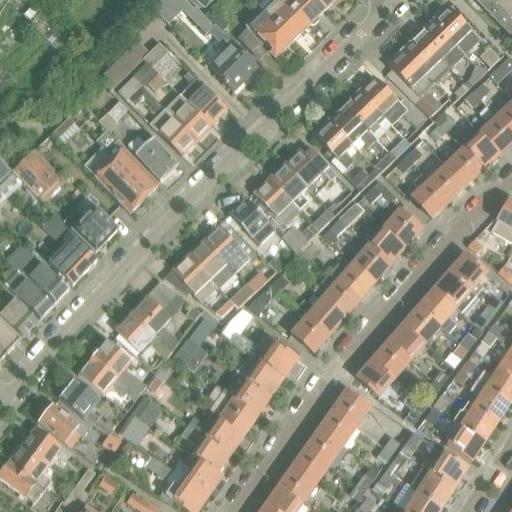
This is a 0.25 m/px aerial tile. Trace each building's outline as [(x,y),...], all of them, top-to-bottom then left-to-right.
[(163,0),(153,11),(162,20),(181,1),(180,0),(163,0)] [(181,0),(181,1),(162,20),(167,26),(181,11),(205,35),(207,33),(226,52),(208,69),(233,93),(256,70),(195,10),(193,11),(181,0)] [(194,0),(203,9),(212,0),(194,0)] [(263,0),(256,8),(262,14),(290,42),(307,25),(281,0),(263,0)] [(281,0),(307,25),(323,10),(313,0),(281,0)] [(313,0),(323,10),(332,0),(313,0)] [(511,0),(474,0),(474,1),(506,34),(511,40),(511,0)] [(32,7),(22,17),(58,54),(68,45),(32,7)] [(438,13),(430,22),(463,56),(479,42),(446,9),(441,13),(438,13)] [(211,12),(204,19),(222,35),(229,28),(211,12)] [(274,58),(290,42),(262,14),(236,39),(255,58),(265,48),(274,58)] [(423,32),(416,38),(448,71),(463,56),(430,22),(423,29),(423,32)] [(409,42),(400,51),(433,86),(448,71),(416,38),(412,42),(409,42)] [(136,42),(97,80),(109,94),(142,62),(148,56),(136,42)] [(142,62),(146,66),(151,71),(167,55),(158,46),(148,56),(142,62)] [(426,93),(433,86),(400,51),(391,59),(391,62),(387,66),(387,68),(418,100),(426,93)] [(489,70),(498,61),(488,51),(479,60),(489,70)] [(507,75),(511,69),(511,63),(509,60),(501,68),(507,75)] [(175,95),(151,71),(146,66),(137,75),(150,90),(155,85),(169,100),(175,95)] [(470,79),(462,86),(467,90),(486,72),(474,68),(470,79)] [(189,86),(179,96),(211,128),(226,112),(188,75),(183,80),(189,86)] [(365,84),(357,92),(389,126),(390,127),(405,112),(373,79),(368,84),(365,84)] [(133,80),(118,95),(126,104),(130,100),(137,107),(142,102),(154,114),(161,108),(133,80)] [(467,90),(462,86),(462,85),(447,100),(452,104),(467,90)] [(482,86),(471,95),(479,104),(490,94),(482,86)] [(383,131),(389,126),(357,92),(349,100),(349,103),(344,108),(375,141),(384,132),(383,131)] [(418,100),(413,106),(428,120),(441,108),(426,93),(418,100)] [(471,112),(479,104),(471,95),(463,103),(471,112)] [(167,114),(166,114),(196,143),(211,128),(179,96),(164,112),(167,114)] [(118,104),(106,116),(114,125),(126,112),(118,104)] [(511,104),(495,120),(511,137),(511,104)] [(334,114),(327,121),(352,147),(360,140),(368,149),(375,141),(344,108),(338,114),(334,114)] [(460,108),(456,112),(461,117),(465,113),(460,108)] [(433,123),(437,127),(446,136),(456,126),(443,113),(433,123)] [(181,159),(196,143),(166,114),(151,130),(181,159)] [(98,125),(108,136),(117,127),(106,116),(98,125)] [(511,137),(495,120),(479,136),(498,156),(511,143),(511,137)] [(345,155),(352,147),(327,121),(318,130),(318,132),(313,137),(335,160),(346,171),(353,163),(345,155)] [(437,144),(446,136),(437,127),(429,135),(437,144)] [(453,143),(461,153),(481,173),(498,156),(479,136),(471,143),(462,134),(453,143)] [(159,183),(177,167),(153,140),(145,147),(138,139),(127,148),(159,183)] [(403,141),(389,155),(394,161),(409,147),(403,141)] [(129,215),(157,188),(132,162),(133,161),(116,144),(105,154),(113,162),(94,179),(129,215)] [(306,147),(284,167),(306,190),(313,199),(327,186),(335,178),(306,147)] [(415,149),(405,158),(412,167),(423,157),(415,149)] [(461,153),(445,168),(464,189),(481,173),(461,153)] [(373,169),(374,171),(378,175),(394,161),(389,155),(373,169)] [(13,176),(23,186),(38,202),(47,195),(50,198),(60,188),(38,164),(37,165),(29,157),(12,174),(13,176)] [(404,175),(412,167),(405,158),(396,167),(404,175)] [(335,160),(331,165),(342,176),(346,171),(335,160)] [(0,166),(0,183),(9,175),(0,166)] [(300,196),(306,190),(284,167),(268,181),(298,213),(308,204),(300,196)] [(445,168),(428,184),(447,205),(464,189),(445,168)] [(379,176),(378,175),(374,171),(366,179),(361,173),(349,184),(359,195),(379,176)] [(13,176),(0,188),(0,207),(23,186),(13,176)] [(430,221),(447,205),(428,184),(421,177),(412,185),(419,192),(411,200),(430,221)] [(260,204),(254,210),(267,225),(295,255),(296,254),(297,255),(302,250),(309,243),(308,242),(317,233),(314,230),(303,241),(292,230),(290,232),(286,228),(300,215),(298,213),(268,181),(252,196),(260,204)] [(378,185),(374,189),(374,190),(382,198),(381,199),(388,206),(394,199),(378,185)] [(374,190),(364,200),(372,207),(381,199),(382,198),(374,190)] [(490,234),(511,246),(511,203),(508,202),(490,234)] [(256,235),(267,225),(254,210),(253,211),(246,203),(244,205),(241,205),(236,209),(236,211),(229,218),(255,245),(261,240),(256,235)] [(334,205),(326,212),(329,215),(336,208),(334,205)] [(94,210),(84,220),(76,213),(63,226),(95,255),(117,232),(94,210)] [(315,230),(314,230),(317,233),(333,218),(329,215),(326,212),(311,226),(315,230)] [(398,213),(382,231),(404,250),(420,232),(398,213)] [(348,215),(340,222),(348,229),(355,222),(348,215)] [(337,240),(348,229),(340,222),(329,232),(336,240),(337,240)] [(225,223),(203,243),(234,276),(256,255),(225,223)] [(382,231),(367,248),(389,267),(404,250),(382,231)] [(329,232),(321,240),(329,247),(336,240),(329,232)] [(71,288),(96,262),(72,239),(47,265),(71,288)] [(466,249),(475,257),(482,249),(474,241),(466,249)] [(218,291),(234,276),(203,243),(187,259),(217,290),(218,290),(218,291)] [(312,246),(309,243),(302,250),(312,261),(320,253),(313,245),(312,246)] [(5,263),(19,277),(22,273),(56,305),(69,291),(44,268),(43,269),(20,247),(5,263)] [(367,248),(352,266),(374,285),(389,267),(367,248)] [(302,270),(312,261),(302,250),(297,255),(298,256),(293,260),(302,270)] [(464,256),(448,274),(470,293),(485,275),(464,256)] [(202,305),(217,290),(187,259),(171,273),(202,305)] [(281,269),(272,261),(267,266),(275,274),(276,275),(281,269)] [(336,267),(328,276),(359,302),(374,285),(352,266),(345,274),(336,267)] [(496,275),(511,289),(511,288),(511,274),(503,267),(496,275)] [(258,273),(244,286),(253,295),(266,282),(258,273)] [(474,298),(470,293),(448,274),(432,292),(454,311),(459,315),(474,298)] [(328,293),(321,301),(344,320),(359,302),(328,276),(320,285),(328,293)] [(53,308),(19,277),(7,289),(41,321),(53,308)] [(288,285),(280,277),(271,286),(279,294),(288,285)] [(159,285),(130,315),(171,355),(178,346),(161,330),(169,322),(161,314),(174,296),(159,285)] [(253,295),(244,286),(227,302),(228,303),(233,308),(236,311),(253,295)] [(262,294),(270,303),(279,294),(271,286),(262,294)] [(446,320),(454,311),(432,292),(417,309),(439,328),(447,335),(454,327),(446,320)] [(0,318),(23,340),(38,324),(9,297),(3,303),(8,308),(0,316),(0,318)] [(493,297),(486,307),(495,315),(502,304),(493,297)] [(321,301),(306,318),(328,337),(344,320),(321,301)] [(220,320),(233,308),(228,303),(215,315),(220,320)] [(480,334),(495,315),(486,307),(471,327),(480,334)] [(200,316),(191,309),(186,316),(187,319),(194,324),(200,316)] [(417,309),(401,327),(423,346),(439,328),(417,309)] [(221,334),(219,336),(229,343),(235,334),(239,337),(250,321),(251,319),(242,313),(226,326),(221,334)] [(165,363),(171,355),(130,315),(115,332),(138,354),(146,346),(165,363)] [(306,318),(291,336),(313,355),(328,337),(306,318)] [(214,329),(203,322),(188,341),(199,350),(214,329)] [(19,344),(0,325),(0,350),(7,357),(19,344)] [(494,325),(487,335),(496,340),(502,332),(494,325)] [(401,327),(387,344),(408,363),(423,346),(401,327)] [(235,334),(229,343),(250,358),(257,348),(239,337),(235,334)] [(465,335),(459,344),(468,352),(474,342),(465,335)] [(488,350),(496,340),(487,335),(480,344),(488,350)] [(107,342),(93,359),(138,397),(145,389),(124,372),(131,363),(107,342)] [(174,360),(185,368),(198,351),(187,343),(174,360)] [(387,344),(371,362),(392,381),(408,363),(387,344)] [(460,362),(468,352),(459,344),(450,356),(460,362)] [(257,348),(250,358),(283,381),(297,362),(272,345),(265,354),(257,348)] [(511,350),(498,369),(511,378),(511,350)] [(248,358),(235,376),(270,400),(283,381),(250,358),(249,359),(248,358)] [(133,403),(138,397),(93,359),(78,377),(103,397),(111,388),(121,396),(123,394),(133,403)] [(377,398),(392,381),(371,362),(356,379),(377,398)] [(466,363),(459,372),(468,378),(475,369),(466,363)] [(154,378),(164,385),(173,373),(163,366),(154,378)] [(481,372),(475,382),(509,404),(511,399),(511,378),(498,369),(492,379),(481,372)] [(461,388),(468,378),(459,372),(453,381),(461,388)] [(438,373),(432,382),(440,389),(447,379),(438,373)] [(235,376),(222,395),(257,419),(270,400),(235,376)] [(147,389),(154,394),(162,384),(155,379),(147,389)] [(94,428),(99,422),(89,413),(99,402),(75,382),(59,401),(83,422),(94,428)] [(432,400),(440,389),(432,382),(423,393),(432,400)] [(479,399),(473,408),(496,424),(509,404),(475,382),(468,392),(479,399)] [(214,404),(208,413),(243,438),(257,419),(222,395),(214,389),(207,399),(214,404)] [(345,394),(331,413),(355,429),(369,410),(345,394)] [(441,397),(432,409),(441,415),(450,403),(441,397)] [(131,416),(137,420),(149,404),(150,403),(144,398),(137,407),(131,416)] [(452,424),(459,429),(460,428),(484,443),(496,424),(473,408),(472,409),(468,406),(462,415),(459,414),(452,424)] [(81,441),(83,438),(81,436),(84,432),(52,408),(46,415),(44,415),(40,420),(40,423),(39,425),(70,449),(78,439),(81,441)] [(431,428),(441,415),(432,409),(423,422),(431,428)] [(194,418),(187,428),(230,457),(243,438),(208,413),(201,423),(194,418)] [(331,413),(317,432),(341,449),(355,429),(331,413)] [(411,428),(418,418),(410,413),(403,422),(411,428)] [(129,417),(116,435),(125,441),(136,449),(149,430),(130,417),(129,417)] [(99,422),(94,428),(108,436),(110,437),(112,433),(99,422)] [(191,459),(197,463),(198,462),(217,475),(230,457),(187,428),(181,437),(198,450),(191,459)] [(471,463),(484,443),(460,428),(459,429),(447,447),(471,463)] [(34,431),(22,448),(47,467),(54,458),(64,466),(70,457),(34,431)] [(317,432),(304,451),(328,468),(341,449),(317,432)] [(113,455),(120,444),(110,437),(108,436),(101,447),(113,455)] [(407,461),(413,452),(420,441),(412,436),(406,446),(399,456),(407,461)] [(390,439),(382,449),(392,456),(399,446),(390,439)] [(40,476),(47,467),(22,448),(9,465),(44,491),(50,483),(40,476)] [(384,466),(392,456),(382,449),(375,460),(384,466)] [(434,465),(428,475),(452,490),(465,470),(432,449),(425,460),(434,465)] [(304,451),(290,470),(314,487),(328,468),(304,451)] [(152,458),(145,468),(158,477),(158,476),(165,467),(152,458)] [(171,458),(165,467),(208,498),(221,479),(217,476),(217,475),(198,462),(197,463),(191,472),(171,458)] [(393,464),(386,474),(395,480),(402,470),(393,464)] [(33,506),(44,491),(9,465),(0,476),(0,479),(1,482),(33,506)] [(187,511),(197,511),(208,498),(165,467),(158,476),(173,487),(166,497),(169,499),(187,511)] [(301,505),(314,487),(290,470),(277,488),(301,505)] [(88,471),(76,486),(83,491),(95,476),(88,471)] [(387,492),(395,480),(386,474),(378,485),(387,492)] [(416,493),(416,494),(440,509),(452,490),(428,475),(422,484),(414,479),(408,488),(416,493)] [(363,476),(355,487),(364,494),(372,483),(363,476)] [(112,495),(117,487),(104,479),(99,487),(112,495)] [(69,510),(83,491),(76,486),(62,505),(69,510)] [(357,503),(364,494),(355,487),(348,497),(357,503)] [(277,488),(264,508),(269,511),(296,511),(301,505),(277,488)] [(161,493),(158,499),(166,504),(169,499),(166,497),(161,493)] [(416,494),(403,511),(437,511),(440,509),(416,494)] [(128,504),(140,511),(145,504),(132,496),(128,504)] [(364,500),(357,510),(360,511),(370,511),(373,507),(364,500)]
